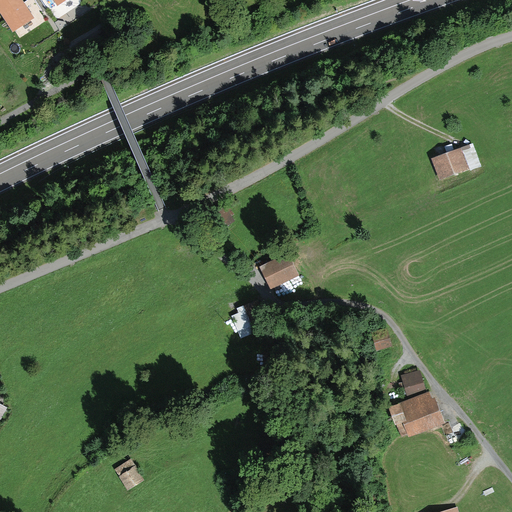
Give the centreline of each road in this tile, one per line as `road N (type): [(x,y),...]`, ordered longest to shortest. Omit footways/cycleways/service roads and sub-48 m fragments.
road 1 (trunk): [(0,178),(427,0)]
road 2 (track): [(511,482),(379,314),(341,303),(270,302),(191,207)]
road 3 (unclassified): [(165,221),(479,48),(511,39)]
road 4 (residential): [(165,221),(97,64),(0,125)]
road 5 (unclassified): [(0,291),(165,221)]
